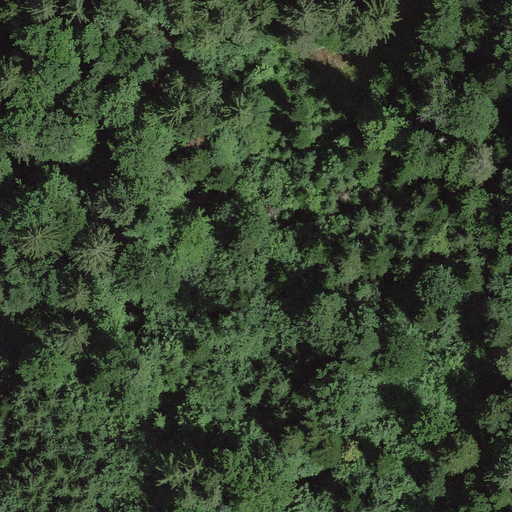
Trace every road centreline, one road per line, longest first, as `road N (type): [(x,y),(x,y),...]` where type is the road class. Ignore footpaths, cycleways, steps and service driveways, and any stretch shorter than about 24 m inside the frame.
road 1 (track): [(170,0),(100,511)]
road 2 (track): [(511,252),(442,171),(350,116),(303,58),(230,0)]
road 3 (track): [(122,323),(162,375),(265,438),(332,511)]
